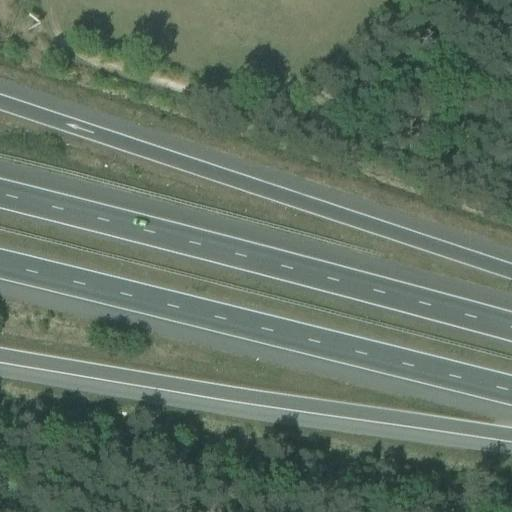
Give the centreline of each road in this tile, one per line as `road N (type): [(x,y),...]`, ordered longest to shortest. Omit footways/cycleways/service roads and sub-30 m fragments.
road 1 (motorway): [(511,267),(0,103)]
road 2 (motorway): [(511,329),(0,195)]
road 3 (motorway): [(0,265),(511,396)]
road 4 (motorway): [(0,359),(511,435)]
